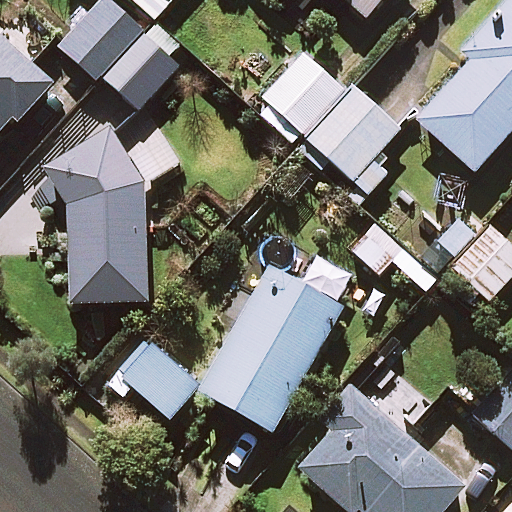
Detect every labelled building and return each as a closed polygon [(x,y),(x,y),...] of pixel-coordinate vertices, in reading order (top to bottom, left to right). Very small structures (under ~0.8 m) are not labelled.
[(177,72),(105,0),(58,48),(93,83),(99,77),(136,114),(177,72)] [(140,0),(160,16),(172,0),(140,0)] [(348,0),(368,16),(381,0),(348,0)] [(511,0),(503,0),(462,49),(470,59),(417,113),(476,172),(511,133),(511,0)] [(50,79),(0,29),(0,125),(11,113),(23,121),(50,79)] [(345,96),(301,58),(260,105),(365,198),(385,176),(371,164),(398,134),(350,91),(345,96)] [(144,175),(119,125),(49,169),(71,204),(75,297),(149,294),(144,175)] [(476,242),(456,225),(430,254),(488,304),(511,276),(511,248),(488,228),(476,242)] [(401,253),(374,228),(351,254),(378,278),(401,253)] [(342,312),(267,269),(197,395),(272,437),(342,312)] [(198,390),(143,342),(113,376),(169,424),(198,390)] [(511,369),(470,415),(511,453),(511,369)] [(436,511),(465,479),(349,383),(315,416),(334,428),(300,467),(361,511),(436,511)]
